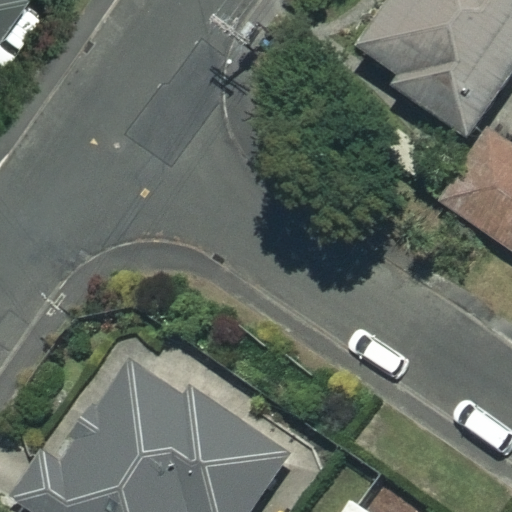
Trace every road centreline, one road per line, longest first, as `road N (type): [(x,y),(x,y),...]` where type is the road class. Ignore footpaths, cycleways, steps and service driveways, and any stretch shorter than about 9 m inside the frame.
road 1 (residential): [(511,399),(102,122)]
road 2 (residential): [(0,269),(102,122)]
road 3 (residential): [(102,122),(188,0)]
